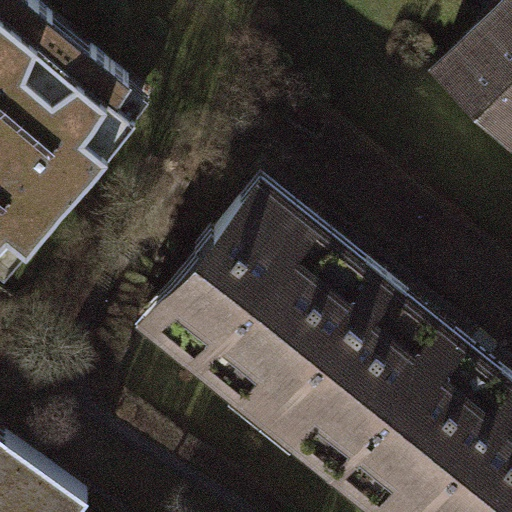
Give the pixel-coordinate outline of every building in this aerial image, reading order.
[(0,0),(0,237),(7,230),(26,245),(134,106),(113,89),(125,70),(92,45),(75,60),(37,31),(50,11),(36,0),(0,0)] [(511,126),(511,0),(494,0),(439,56),(511,126)] [(159,311),(273,402),(385,262),(365,246),(354,260),(260,185),(252,195),(241,186),(213,220),(225,229),(159,311)] [(405,278),(385,262),(273,402),(410,511),(511,384),(511,364),(500,355),(490,368),(394,291),(405,278)] [(511,511),(511,384),(410,511),(511,511)] [(0,422),(0,511),(66,511),(86,485),(0,422)]
